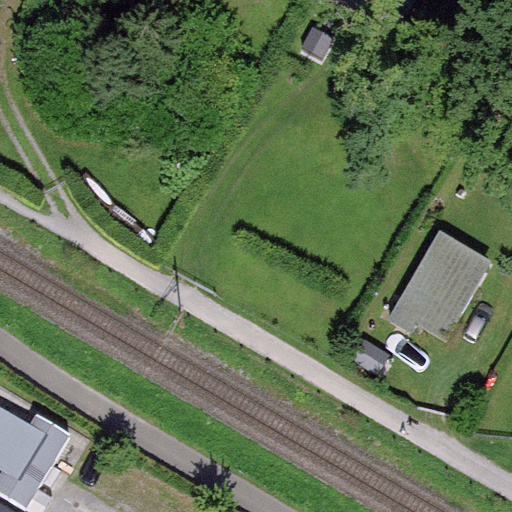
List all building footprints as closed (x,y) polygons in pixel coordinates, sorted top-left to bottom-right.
[(340,0),(400,34),(419,0),(340,0)] [(492,271),(439,241),(391,326),(444,356),(492,271)] [(388,356),(363,340),(350,361),(374,376),(388,356)] [(3,492),(42,509),(74,438),(3,406),(0,413),(0,462),(14,469),(3,492)] [(0,511),(27,511),(0,499),(0,511)]
